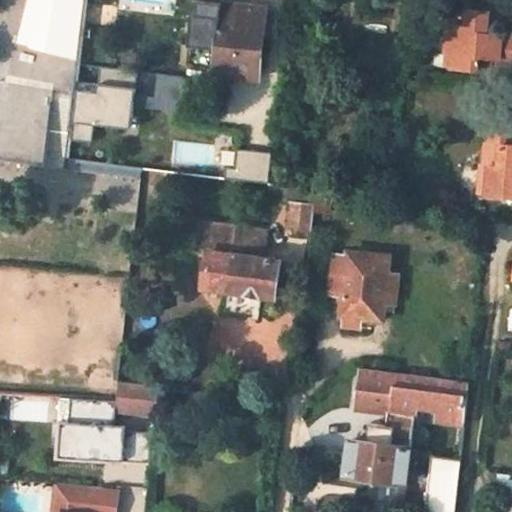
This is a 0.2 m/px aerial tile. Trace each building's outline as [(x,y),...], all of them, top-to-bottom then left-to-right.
[(0,157),(68,166),(84,0),(24,0),(3,78),(0,78),(0,157)] [(258,78),(266,8),(222,3),(214,74),(258,78)] [(511,62),(511,29),(504,29),(503,32),(490,30),(492,8),(471,6),(469,22),(452,21),(450,48),(456,48),(454,64),(491,68),(493,56),(499,57),(499,61),(511,62)] [(154,72),(151,106),(181,109),(185,76),(154,72)] [(491,167),(487,195),(511,197),(511,129),(492,128),(491,144),(488,143),(485,166),(491,167)] [(270,181),(274,152),(235,147),(231,175),(270,181)] [(482,166),(480,194),(487,195),(491,167),(485,166),(482,166)] [(314,210),(326,212),(329,191),(317,189),(316,196),(315,205),(314,210)] [(291,194),(290,202),(315,205),(316,196),(291,194)] [(290,202),(286,232),(312,234),(314,210),(315,205),(290,202)] [(203,285),(275,296),(280,260),(263,257),(251,256),(255,229),(195,221),(193,235),(205,250),(208,251),(203,285)] [(255,229),(251,256),(263,257),(267,231),(255,229)] [(387,271),(388,255),(348,251),(348,255),(334,253),(329,292),(337,293),(334,310),(343,311),(343,315),(344,315),(362,316),(382,318),(384,300),(387,271)] [(384,300),(394,301),(396,272),(387,271),(384,300)] [(344,315),(343,325),(361,327),(362,316),(344,315)] [(347,473),(407,481),(410,455),(431,457),(424,511),(455,511),(468,382),(363,366),(354,423),(369,425),(367,441),(351,439),(347,473)] [(155,414),(158,386),(118,382),(116,399),(127,400),(126,412),(155,414)] [(63,420),(61,455),(151,461),(154,432),(114,429),(115,411),(116,399),(72,396),(70,421),(63,420)] [(116,399),(115,411),(126,412),(127,400),(116,399)] [(116,511),(120,486),(57,482),(54,511),(116,511)]
